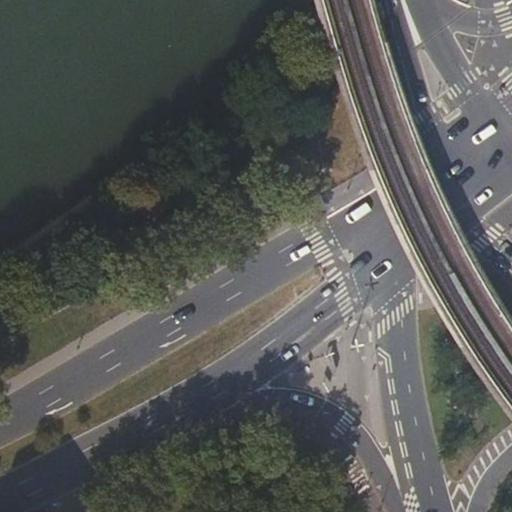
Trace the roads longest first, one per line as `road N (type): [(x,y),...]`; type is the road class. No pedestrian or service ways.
road 1 (primary): [(339,220),(0,420)]
road 2 (primary): [(0,508),(228,387)]
road 3 (primary): [(393,263),(394,339),(417,511)]
road 4 (primary): [(228,387),(335,417),(407,511)]
road 5 (primary): [(228,387),(393,263)]
road 6 (primary): [(399,57),(418,125),(408,180)]
road 7 (primary): [(477,105),(418,0)]
